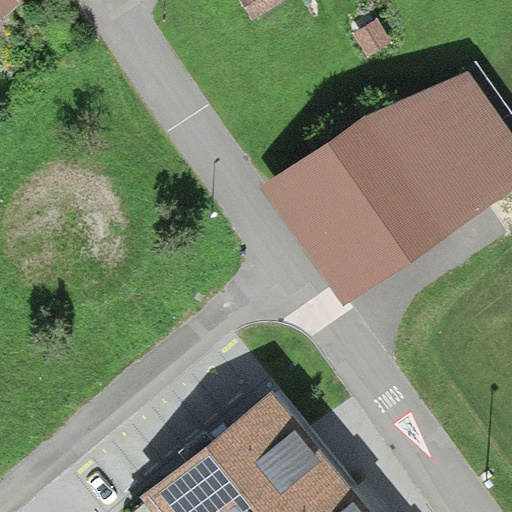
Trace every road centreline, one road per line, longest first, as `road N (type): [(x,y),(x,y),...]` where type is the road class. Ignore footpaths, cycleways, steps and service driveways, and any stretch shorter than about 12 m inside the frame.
road 1 (residential): [(278,259),(0,495)]
road 2 (residential): [(466,511),(278,259)]
road 3 (residential): [(278,259),(102,2)]
